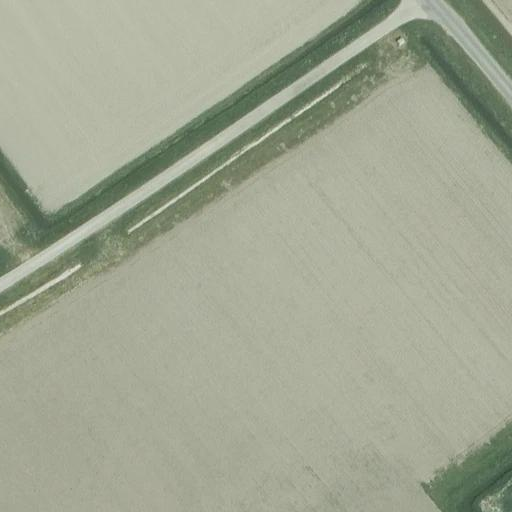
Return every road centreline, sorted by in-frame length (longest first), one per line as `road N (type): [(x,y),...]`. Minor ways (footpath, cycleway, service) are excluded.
road 1 (unclassified): [(0,294),(85,243),(421,0)]
road 2 (tertiary): [(511,94),(430,0)]
